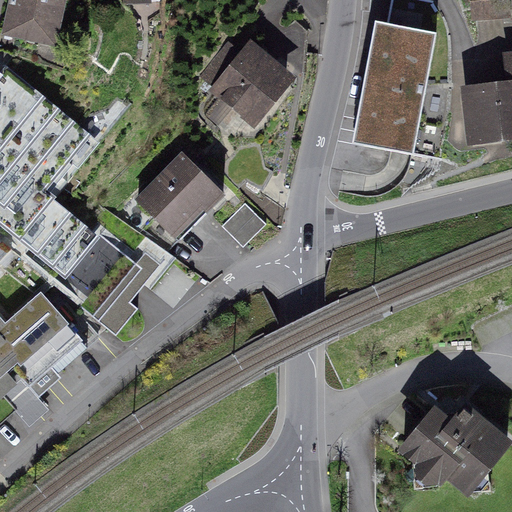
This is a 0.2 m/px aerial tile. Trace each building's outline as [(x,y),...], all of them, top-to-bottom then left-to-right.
[(56,0),(13,0),(7,32),(48,41),(56,0)] [(396,0),(392,27),(376,24),(354,144),(412,154),(438,6),(405,0),(396,0)] [(511,33),(511,0),(480,0),(481,35),(511,33)] [(251,49),(216,91),(253,121),(288,79),(251,49)] [(6,74),(0,81),(0,219),(73,278),(65,287),(103,317),(141,271),(53,200),(96,146),(6,74)] [(511,96),(483,97),(484,156),(511,155),(511,96)] [(184,160),(142,201),(175,235),(217,193),(184,160)] [(6,328),(0,333),(0,351),(13,367),(28,385),(79,342),(42,298),(6,328)] [(0,377),(13,367),(0,351),(0,333),(6,328),(0,321),(0,377)] [(439,415),(407,451),(436,476),(444,468),(466,487),(504,443),(467,411),(453,427),(439,415)]
